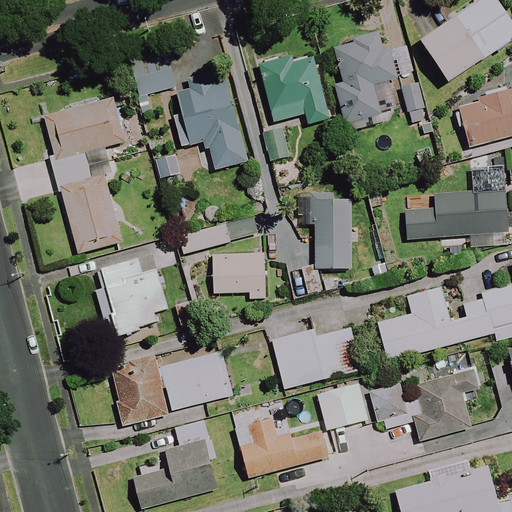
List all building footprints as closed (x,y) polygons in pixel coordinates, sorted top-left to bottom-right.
[(511,42),(511,27),(493,0),(485,0),(419,44),(447,86),(511,42)] [(350,37),(352,47),(335,51),(341,85),(335,87),(342,126),(356,123),(357,131),(379,127),(371,86),(394,82),(389,52),(384,53),(383,50),(380,32),(350,37)] [(139,116),(154,112),(151,99),(173,94),(164,53),(127,62),(139,116)] [(328,122),(313,57),(261,70),(274,124),(305,117),(307,127),(328,122)] [(244,70),(175,85),(183,120),(173,122),(179,151),(208,145),(214,173),(288,157),(283,131),(258,136),(244,70)] [(428,122),(420,89),(402,93),(409,126),(428,122)] [(511,94),(458,109),(469,151),(511,139),(511,94)] [(123,246),(106,179),(102,165),(143,155),(128,99),(44,120),(54,158),(50,159),(59,196),(62,195),(77,257),(123,246)] [(509,236),(506,191),(403,198),(406,243),(509,236)] [(325,296),(323,272),(354,270),(351,200),(313,202),(316,263),(302,264),(303,280),(290,281),(290,298),(325,296)] [(229,246),(224,227),(178,239),(183,257),(229,246)] [(398,265),(392,243),(380,246),(386,268),(398,265)] [(167,312),(153,256),(99,270),(104,290),(95,293),(103,323),(112,321),(117,338),(157,327),(154,315),(167,312)] [(213,295),(248,295),(248,302),(265,302),(265,294),(265,256),(213,257),(213,295)] [(482,301),(493,337),(494,343),(511,339),(511,325),(511,324),(511,323),(511,287),(481,295),(482,301)] [(426,293),(406,298),(411,318),(375,326),(384,364),(452,347),(493,337),(482,301),(460,307),(449,310),(444,289),(426,293)] [(196,327),(192,303),(174,307),(179,330),(196,327)] [(359,374),(349,331),(319,338),(317,332),(272,343),(284,392),(359,374)] [(166,419),(151,354),(105,365),(120,430),(166,419)] [(232,398),(221,354),(160,369),(171,413),(232,398)] [(376,434),(414,424),(420,444),(472,430),(462,394),(483,388),(478,368),(419,384),(402,389),(400,384),(365,394),(376,434)] [(367,423),(357,386),(317,396),(327,434),(367,423)] [(289,442),(279,403),(231,415),(248,481),(329,460),(322,434),(289,442)] [(511,434),(511,406),(493,411),(501,438),(511,434)] [(220,492),(202,422),(174,429),(178,448),(142,458),(155,509),(220,492)] [(400,511),(511,511),(511,484),(496,489),(491,468),(470,473),(467,462),(428,472),(431,484),(396,493),(400,511)]
